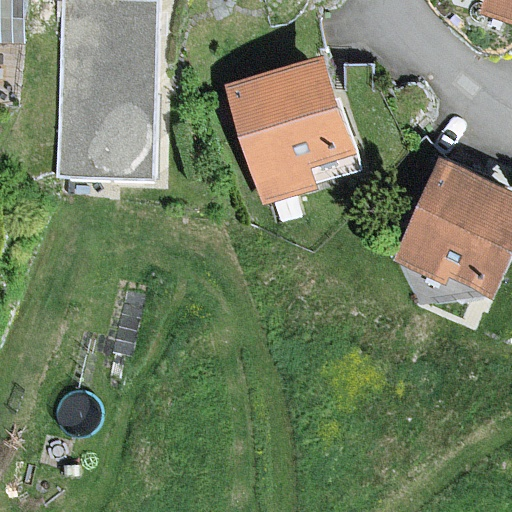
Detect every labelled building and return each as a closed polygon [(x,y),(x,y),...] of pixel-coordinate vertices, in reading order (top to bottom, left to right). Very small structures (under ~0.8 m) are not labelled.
[(0,0),(0,35),(28,36),(28,0),(0,0)] [(165,0),(65,0),(59,179),(159,183),(165,0)] [(511,0),(484,0),(482,7),(511,15),(511,0)] [(329,43),(225,76),(265,200),(320,183),(313,160),(362,145),(329,43)] [(511,250),(511,173),(444,143),(394,254),(448,278),(453,267),(496,286),(511,250)]
